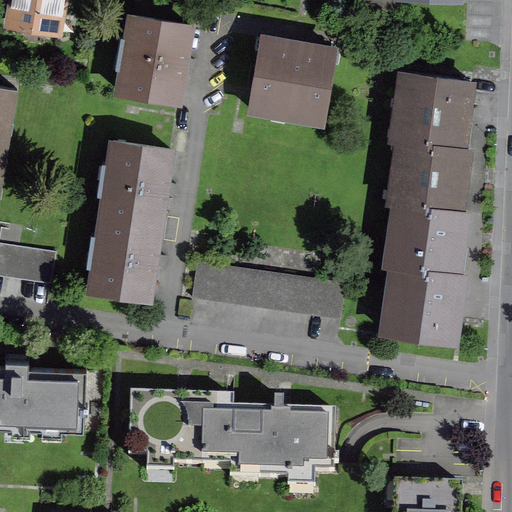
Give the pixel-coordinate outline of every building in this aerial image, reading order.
[(64,0),(17,0),(13,24),(53,30),(56,12),(62,13),(64,0)] [(337,0),(338,0),(393,10),(394,0),(337,0)] [(197,21),(132,10),(119,89),(184,100),(197,21)] [(345,44),(264,30),(249,113),(330,127),(345,44)] [(393,139),(400,139),(463,148),(472,81),(402,72),(393,139)] [(0,175),(2,175),(16,88),(0,84),(0,175)] [(105,195),(102,214),(160,222),(164,193),(166,194),(168,179),(166,179),(171,148),(114,139),(110,161),(116,161),(111,196),(105,195)] [(468,148),(463,148),(400,139),(391,201),(397,202),(460,210),(468,148)] [(465,210),(460,210),(397,202),(388,264),(393,265),(457,272),(465,210)] [(160,222),(102,214),(100,232),(105,233),(100,268),(95,267),(91,288),(149,297),(153,266),(155,266),(157,251),(156,251),(160,222)] [(0,242),(0,269),(52,279),(57,252),(0,242)] [(197,260),(193,293),(341,314),(346,282),(197,260)] [(463,273),(457,272),(393,265),(384,331),(454,340),(463,273)] [(6,365),(0,364),(0,426),(13,427),(13,424),(31,425),(30,428),(43,429),(43,425),(62,426),(62,429),(85,430),(87,368),(30,366),(30,358),(6,357),(6,365)] [(210,454),(237,455),(239,406),(235,406),(235,396),(131,392),(128,454),(152,455),(152,461),(209,463),(210,454)] [(274,408),(239,406),(237,455),(237,466),(265,467),(264,476),(294,477),(294,476),(316,477),(316,471),(335,472),(335,464),(339,464),(339,456),(335,456),(337,410),(283,408),(284,399),(274,398),(274,408)] [(462,511),(463,483),(403,481),(402,503),(393,502),(393,511),(462,511)]
